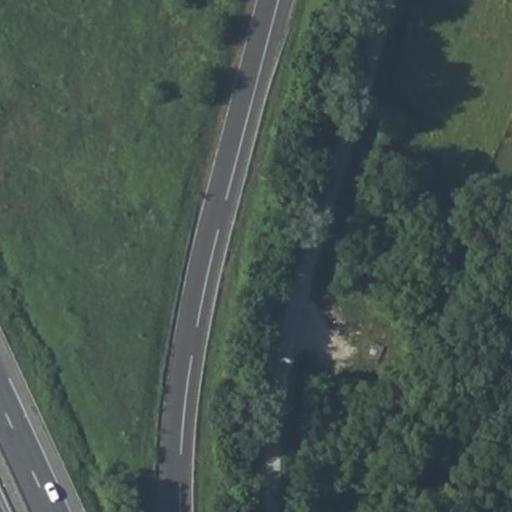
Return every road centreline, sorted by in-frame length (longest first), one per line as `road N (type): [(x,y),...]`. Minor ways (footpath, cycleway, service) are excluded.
road 1 (trunk): [(173,511),(182,353),(268,0)]
road 2 (trunk): [(50,511),(0,401)]
